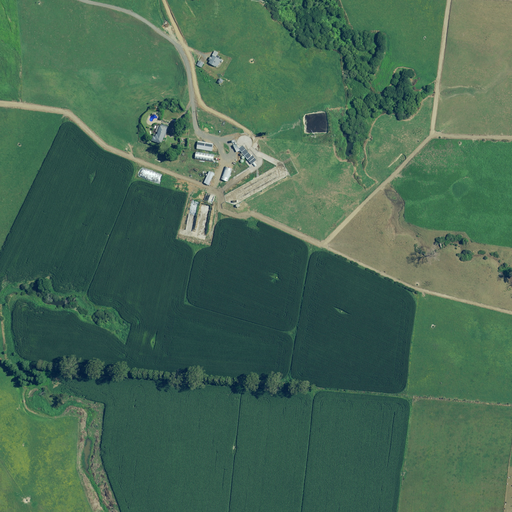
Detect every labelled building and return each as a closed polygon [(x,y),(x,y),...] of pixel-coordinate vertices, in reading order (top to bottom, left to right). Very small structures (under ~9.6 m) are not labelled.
[(219,53),(216,51),(212,57),(211,57),(209,62),(218,67),(221,61),(223,62),(224,60),(220,58),(221,57),(218,55),(219,53)] [(170,128),(162,125),(161,127),(159,126),(157,132),(159,132),(158,135),(156,134),(154,137),(152,140),(162,144),(165,137),(166,138),(170,128)] [(246,157),(252,164),(257,160),(253,154),(252,155),(244,145),(242,147),(239,147),(236,140),(232,141),(237,152),(241,150),(242,152),(246,157)] [(214,144),(199,141),(198,149),(213,151),(214,144)] [(215,155),(197,152),(196,159),(214,162),(215,155)] [(232,169),(226,167),(223,176),(229,179),(232,169)] [(215,173),(210,171),(205,183),(211,186),(212,183),(211,182),(215,173)]
